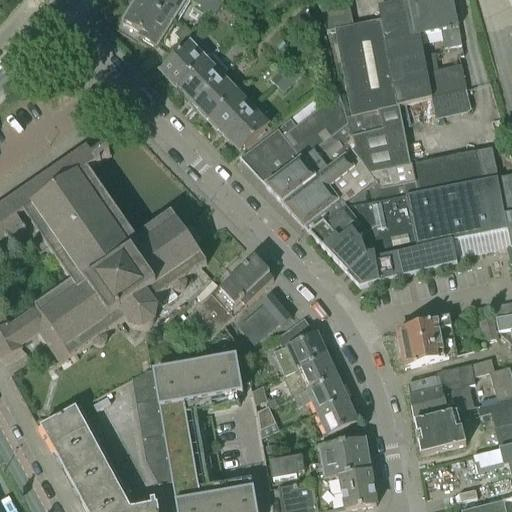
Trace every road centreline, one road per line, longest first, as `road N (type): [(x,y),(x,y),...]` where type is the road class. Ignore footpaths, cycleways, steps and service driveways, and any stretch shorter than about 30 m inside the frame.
road 1 (residential): [(403,511),(384,415),(346,326),(318,287),(54,13)]
road 2 (unknown): [(346,326),(511,291)]
